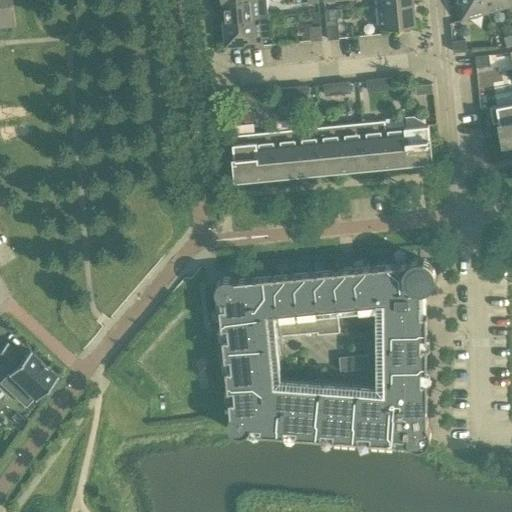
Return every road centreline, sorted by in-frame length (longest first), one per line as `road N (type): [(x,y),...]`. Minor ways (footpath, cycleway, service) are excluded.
road 1 (residential): [(474,212),(481,434),(511,435)]
road 2 (residential): [(228,237),(460,217)]
road 3 (residential): [(224,79),(443,58)]
road 4 (residential): [(460,217),(443,58)]
